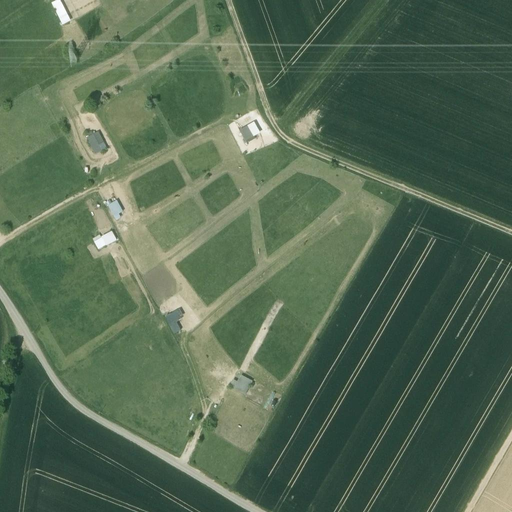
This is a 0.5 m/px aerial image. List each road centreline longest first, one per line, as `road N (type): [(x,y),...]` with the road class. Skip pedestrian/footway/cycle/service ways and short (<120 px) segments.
road 1 (track): [(511,228),(285,139),(266,112),(227,0)]
road 2 (unclassified): [(256,511),(81,403),(0,285)]
road 3 (track): [(277,128),(386,0)]
road 4 (track): [(25,326),(0,465)]
road 5 (track): [(182,466),(205,416),(181,342)]
road 6 (track): [(0,242),(88,191),(99,167)]
